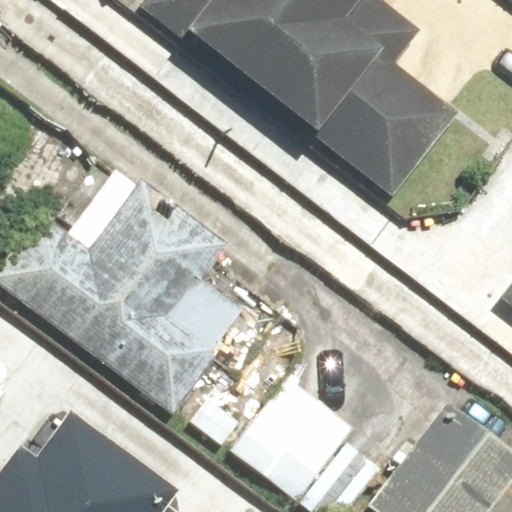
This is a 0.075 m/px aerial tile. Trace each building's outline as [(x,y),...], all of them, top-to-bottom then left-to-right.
[(141,0),(136,7),(389,205),(455,120),(389,68),(415,34),(371,0),(141,0)] [(34,215),(0,260),(0,295),(166,422),(212,361),(205,356),(233,320),(193,289),(220,254),(115,174),(65,239),(34,215)] [(511,274),(491,302),(511,318),(511,274)] [(204,405),(187,429),(301,511),(344,511),(374,472),(338,446),(349,431),(275,377),(238,429),(204,405)] [(0,437),(0,511),(158,511),(170,496),(48,404),(25,435),(0,437)] [(511,460),(445,405),(362,505),(370,511),(489,511),(511,485),(511,460)]
